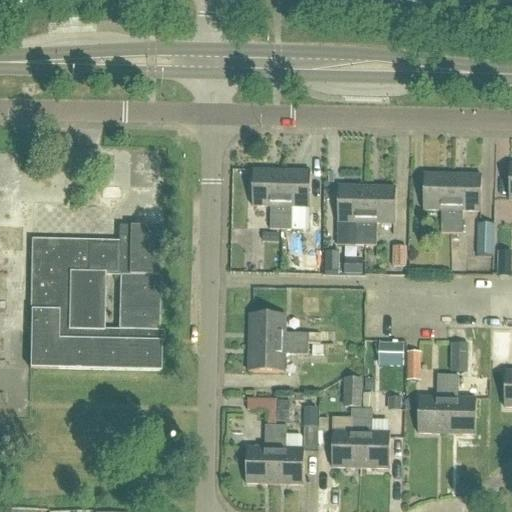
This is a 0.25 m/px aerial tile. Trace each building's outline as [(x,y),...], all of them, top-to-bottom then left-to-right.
[(283,234),(284,175),(255,174),(254,211),(272,211),(272,234),(283,234)] [(284,175),(283,234),(294,234),(294,212),(312,212),(313,176),(284,175)] [(454,238),(455,179),(426,178),(425,215),(443,215),(443,238),(454,238)] [(455,179),(454,238),(464,238),(465,216),(483,216),(484,180),(455,179)] [(357,249),(368,250),(369,191),(340,190),(340,226),(339,249),(357,249)] [(369,191),(368,250),(379,250),(379,227),(398,227),(398,191),(369,191)] [(494,259),(494,226),(478,226),(477,259),(494,259)] [(113,372),(165,372),(166,252),(131,252),(131,242),(37,241),(36,267),(63,267),(63,279),(51,279),(51,277),(37,276),(37,368),(50,368),(50,341),(83,341),(83,364),(113,364),(113,372)] [(404,270),(405,249),(395,249),(394,270),(404,270)] [(511,269),(511,255),(511,254),(497,253),(497,279),(511,280),(511,269)] [(325,254),(324,274),(338,275),(339,255),(325,254)] [(345,277),(361,277),(361,262),(345,262),(345,277)] [(252,318),(251,347),(310,349),(311,338),(288,337),(288,319),(252,318)] [(511,332),(497,332),(497,361),(511,361),(511,332)] [(310,349),(251,347),(250,376),(286,377),(287,359),(310,359),(310,349)] [(403,347),(379,347),(378,368),(403,368),(403,347)] [(419,383),(419,355),(407,355),(407,383),(419,383)] [(448,438),(450,379),(439,379),(439,402),(421,401),(419,437),(448,438)] [(450,379),(448,438),(477,439),(478,403),(461,402),(461,380),(450,379)] [(346,381),(344,410),(362,411),(364,382),(346,381)] [(366,382),(366,394),(375,394),(375,382),(366,382)] [(403,413),(403,390),(391,390),(391,413),(403,413)] [(251,400),(251,410),(272,411),(271,423),(279,424),(280,402),(251,400)] [(333,472),(362,472),(363,414),(353,413),(352,436),(334,435),(333,472)] [(374,414),(363,414),(362,472),(390,473),(391,437),(374,436),(374,414)] [(276,488),(277,429),(266,429),(266,452),(248,452),(247,487),(276,488)] [(277,429),(276,488),(305,489),(305,453),(287,452),(288,430),(277,429)]
